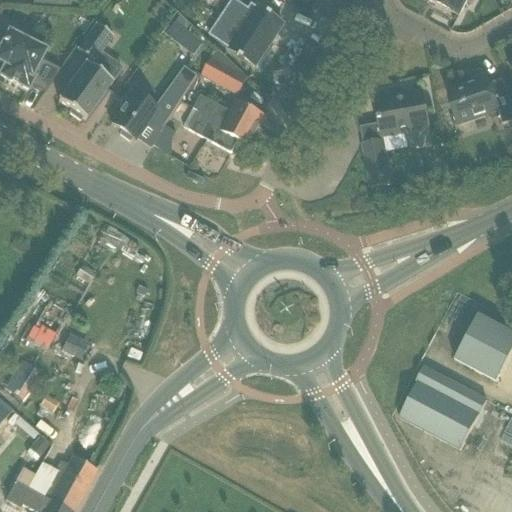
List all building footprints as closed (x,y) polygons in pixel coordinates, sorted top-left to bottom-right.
[(34,0),(34,8),(52,9),(52,0),(34,0)] [(460,17),(468,0),(425,0),(426,0),(460,17)] [(237,2),(210,40),(219,49),(224,54),(230,51),(240,58),(239,60),(243,63),(244,61),(256,69),(258,66),(260,67),(267,57),(265,56),(285,28),(274,20),(275,19),(271,16),(270,17),(259,9),(259,10),(255,7),(251,13),(237,2)] [(1,21),(0,22),(0,64),(5,67),(0,76),(0,77),(27,91),(30,87),(44,94),(59,72),(40,62),(44,53),(10,35),(13,28),(1,21)] [(113,39),(95,26),(95,27),(78,51),(77,51),(76,52),(94,65),(95,64),(94,63),(112,39),(112,40),(113,39)] [(165,41),(193,60),(202,48),(175,28),(165,41)] [(210,59),(200,77),(236,98),(247,79),(210,59)] [(69,88),(68,89),(68,90),(59,102),(58,103),(71,112),(69,115),(79,123),(82,120),(85,122),(85,121),(110,86),(111,86),(112,85),(85,66),(84,67),(85,67),(75,81),(74,80),(73,82),(74,82),(69,88)] [(122,109),(110,126),(121,134),(119,137),(129,144),(131,141),(134,143),(146,126),(160,135),(165,127),(197,78),(191,74),(185,70),(155,109),(152,107),(134,94),(133,95),(130,92),(119,107),(122,109)] [(450,104),(454,113),(459,127),(499,113),(504,126),(511,123),(511,106),(511,103),(504,82),(491,86),(489,80),(452,93),(455,102),(450,104)] [(379,105),(376,106),(376,108),(382,139),(402,135),(406,135),(406,137),(407,139),(408,141),(409,143),(411,144),(413,146),(415,147),(418,147),(420,147),(432,145),(429,130),(427,115),(423,95),(405,98),(406,102),(398,104),(398,100),(396,100),(396,102),(393,103),(392,99),(378,101),(379,105)] [(230,114),(201,98),(193,111),(183,129),(231,155),(238,143),(251,150),(267,120),(236,103),(230,114)] [(160,135),(146,126),(134,143),(149,152),(152,148),(160,135)] [(160,135),(152,149),(171,160),(170,141),(175,134),(165,127),(160,135)] [(371,190),(390,187),(382,143),(363,146),(371,190)] [(94,275),(83,268),(77,277),(88,284),(94,275)] [(511,336),(477,319),(454,364),(497,386),(511,355),(511,336)] [(28,341),(50,351),(58,334),(36,323),(28,341)] [(72,335),(65,351),(86,360),(93,344),(72,335)] [(28,351),(3,389),(22,402),(40,375),(32,370),(39,359),(28,351)] [(486,403),(423,369),(416,383),(417,384),(399,420),(461,452),(486,403)] [(50,414),(56,406),(44,398),(38,407),(50,414)] [(38,458),(48,446),(38,438),(28,449),(38,458)] [(42,497),(69,511),(73,511),(96,472),(72,458),(67,467),(61,463),(42,497)] [(41,498),(28,490),(15,483),(5,503),(20,511),(22,507),(30,511),(69,511),(42,497),(41,498)]
